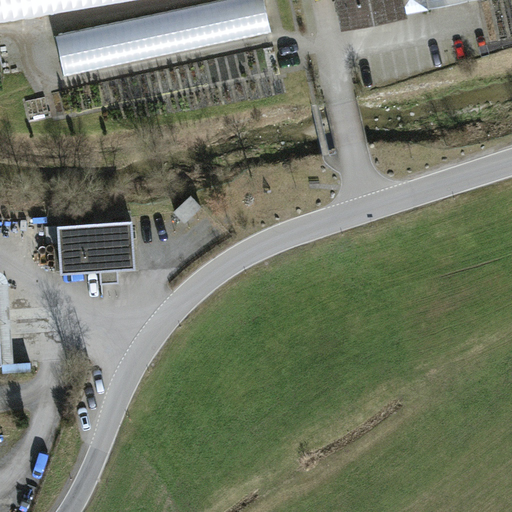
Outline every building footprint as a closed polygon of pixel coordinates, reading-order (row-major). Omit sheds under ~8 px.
[(0,0),(0,20),(118,0),(0,0)] [(239,0),(59,39),(68,78),(275,33),(268,0),(239,0)] [(342,0),(347,24),(395,15),(392,0),(342,0)] [(132,218),(56,223),(59,272),(135,267),(132,218)] [(6,289),(0,289),(0,373),(12,373),(6,289)]
